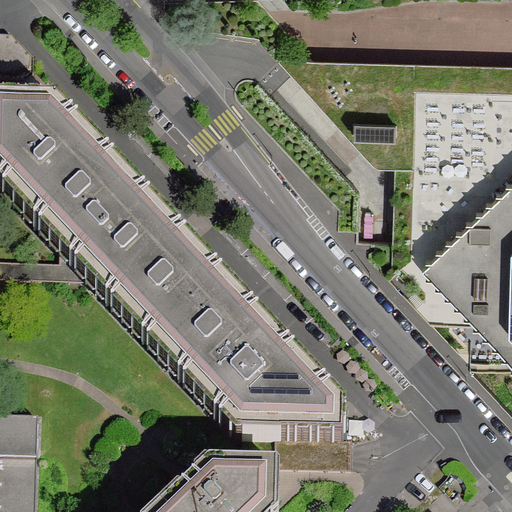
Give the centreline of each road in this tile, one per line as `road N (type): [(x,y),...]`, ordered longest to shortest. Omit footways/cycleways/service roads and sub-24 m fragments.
road 1 (residential): [(511,480),(293,229)]
road 2 (residential): [(71,0),(293,229)]
road 3 (residential): [(293,229),(225,121),(118,0)]
